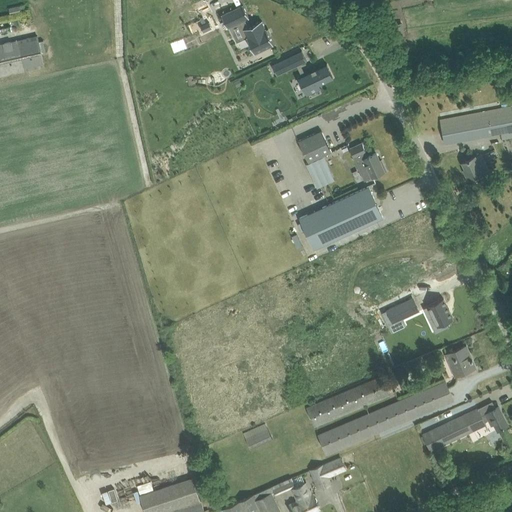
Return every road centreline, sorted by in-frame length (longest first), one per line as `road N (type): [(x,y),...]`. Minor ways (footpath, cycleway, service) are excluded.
road 1 (unclassified): [(511,341),(371,58),(350,32),(303,0)]
road 2 (track): [(0,425),(37,396),(88,511)]
road 3 (track): [(383,78),(511,65)]
road 4 (track): [(0,231),(118,204)]
